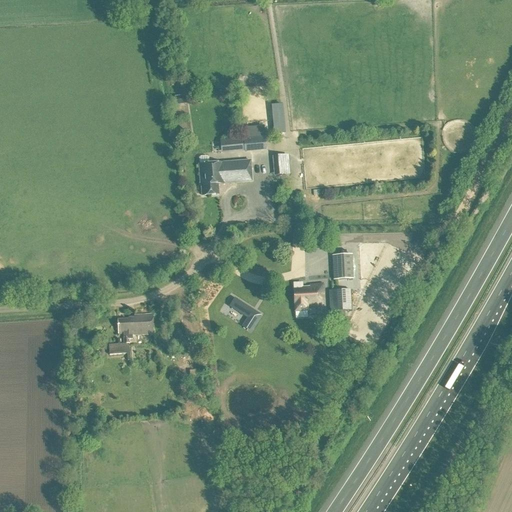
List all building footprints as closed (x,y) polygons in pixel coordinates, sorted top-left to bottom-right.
[(186,97),(175,98),(176,105),(186,104),(186,97)] [(281,105),(271,106),(274,136),(284,135),(281,105)] [(263,129),(243,131),(244,139),(221,141),(222,149),(244,147),(244,152),(265,150),(263,129)] [(208,159),(207,157),(200,157),(199,159),(199,166),(200,186),(201,186),(202,197),(218,195),(217,182),(241,181),(241,183),(252,183),(250,162),(222,164),(222,167),(216,167),(216,164),(209,165),(208,159)] [(288,157),(276,158),(277,176),(289,175),(288,157)] [(351,256),(333,257),(334,281),(353,279),(351,256)] [(303,288),(303,291),(294,292),(295,312),(307,312),(307,307),(324,306),(323,285),(309,286),(310,288),(303,288)] [(350,290),(332,292),(333,312),(351,311),(350,290)] [(237,301),(232,309),(247,319),(242,327),(250,332),(260,316),(237,301)] [(109,346),(109,356),(127,355),(127,361),(130,361),(128,339),(132,339),(132,336),(154,335),(153,316),(135,317),(135,322),(129,322),(129,320),(118,321),(118,335),(123,335),(124,345),(109,346)]
